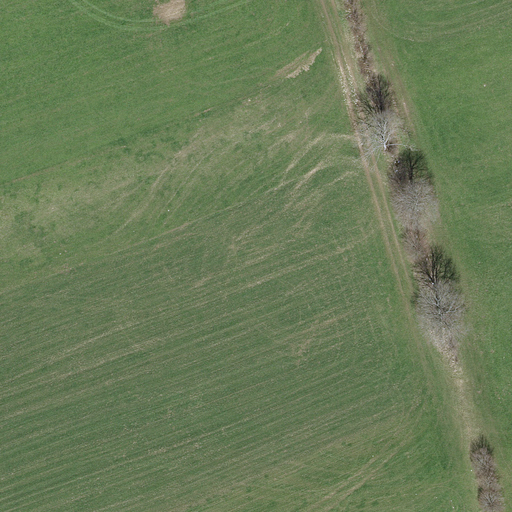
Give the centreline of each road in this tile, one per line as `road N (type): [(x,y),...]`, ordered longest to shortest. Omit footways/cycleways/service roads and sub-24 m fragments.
road 1 (track): [(370,0),(424,190),(448,213),(511,210)]
road 2 (track): [(314,0),(369,176)]
